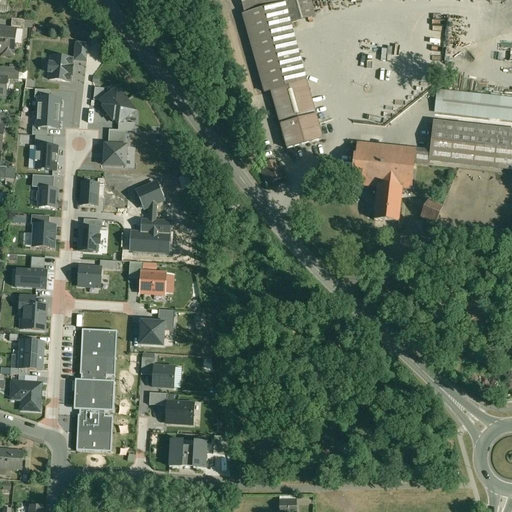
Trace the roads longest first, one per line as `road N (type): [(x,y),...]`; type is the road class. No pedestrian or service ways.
road 1 (secondary): [(107,0),(295,243),(488,434)]
road 2 (residential): [(58,474),(290,490)]
road 3 (unknown): [(265,203),(333,121),(412,101)]
road 4 (residential): [(60,302),(76,142)]
road 5 (residential): [(50,436),(60,302)]
